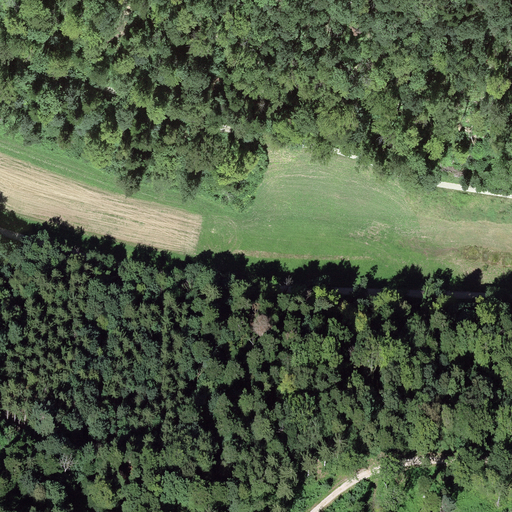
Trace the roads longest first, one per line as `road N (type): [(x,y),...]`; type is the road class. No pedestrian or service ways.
road 1 (track): [(511,194),(423,180),(252,135),(0,50)]
road 2 (track): [(0,231),(132,271),(327,291),(511,298)]
road 3 (track): [(511,459),(411,462),(358,478),(314,511)]
